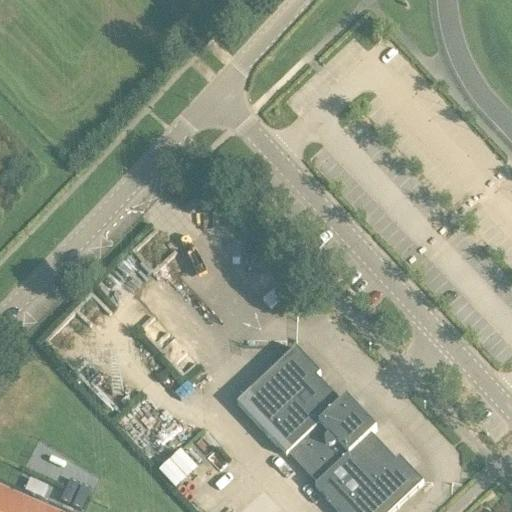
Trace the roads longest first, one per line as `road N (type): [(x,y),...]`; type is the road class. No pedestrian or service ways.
road 1 (tertiary): [(511,410),(224,97)]
road 2 (tertiary): [(0,320),(224,97)]
road 3 (unclassified): [(224,97),(300,0)]
